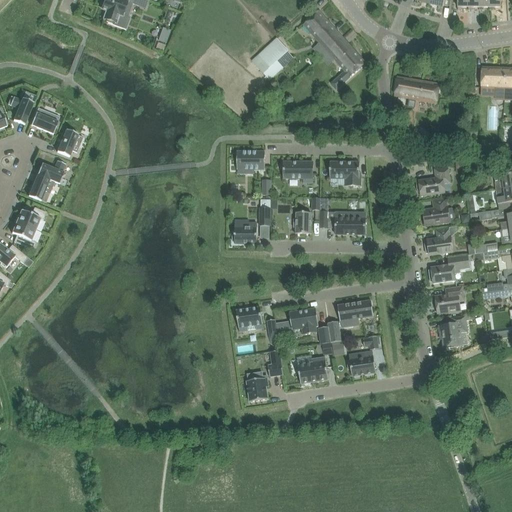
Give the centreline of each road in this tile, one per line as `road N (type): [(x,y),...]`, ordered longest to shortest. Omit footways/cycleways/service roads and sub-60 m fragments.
road 1 (unclassified): [(470,511),(429,375)]
road 2 (residential): [(410,283),(278,303)]
road 3 (residential): [(429,375),(297,392)]
road 4 (residential): [(390,44),(434,48),(511,38)]
road 5 (residential): [(403,238),(282,240)]
